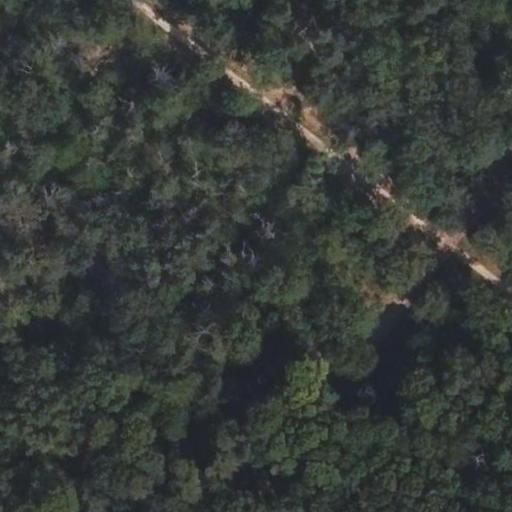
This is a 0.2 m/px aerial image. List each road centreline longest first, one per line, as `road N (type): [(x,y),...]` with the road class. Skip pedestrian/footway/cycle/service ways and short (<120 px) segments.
road 1 (track): [(153,0),(511,275)]
road 2 (unknown): [(511,163),(270,511)]
